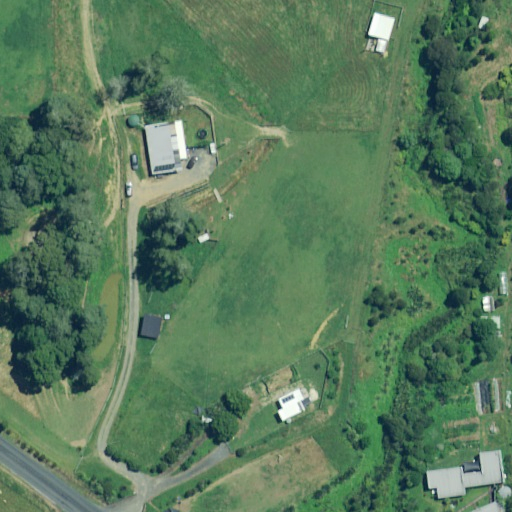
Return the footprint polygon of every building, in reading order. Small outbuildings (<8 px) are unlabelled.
[(391,22),(382,21),(381,34),(390,35),(391,22)] [(305,403),(284,415),(288,422),(309,411),(305,403)] [(503,483),(499,451),(482,453),(484,472),(475,473),(474,460),(463,462),(463,467),(428,472),(430,488),(438,487),(440,498),(467,495),(466,488),(503,483)] [(511,494),(511,486),(500,487),(500,498),(511,499),(511,494)] [(502,511),(499,502),(472,511),(502,511)]
